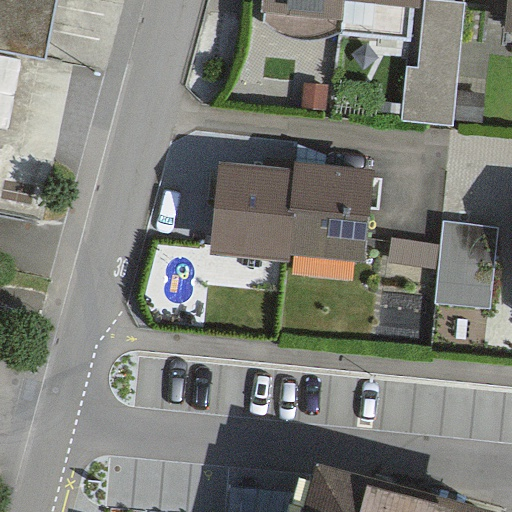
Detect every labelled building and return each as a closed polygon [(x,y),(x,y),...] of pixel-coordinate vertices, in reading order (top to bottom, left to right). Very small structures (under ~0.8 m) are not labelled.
[(338,16),(339,0),(266,0),(266,9),(338,16)] [(411,22),(412,0),(339,0),(338,16),(411,22)] [(417,5),(413,129),(461,131),(465,7),(417,5)] [(289,260),(296,177),(223,171),(215,253),(289,260)] [(362,266),(369,184),(296,177),(289,260),(362,266)] [(490,231),(439,226),(432,304),(483,309),(490,231)] [(431,511),(326,483),(318,511),(431,511)]
